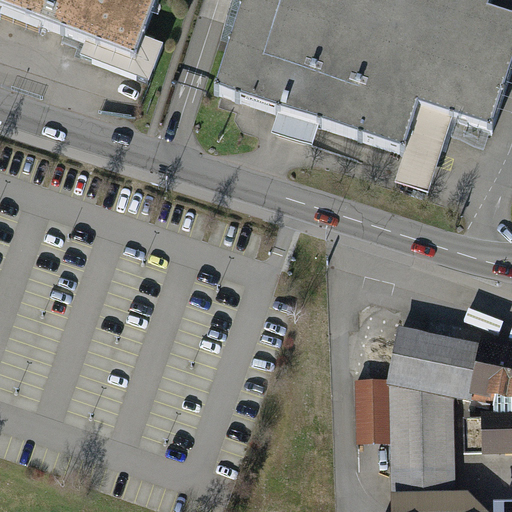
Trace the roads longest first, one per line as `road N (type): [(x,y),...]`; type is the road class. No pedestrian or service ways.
road 1 (unclassified): [(0,105),(477,259),(511,262)]
road 2 (unknown): [(354,220),(350,457),(375,511)]
road 3 (unknown): [(383,229),(395,280),(511,334)]
